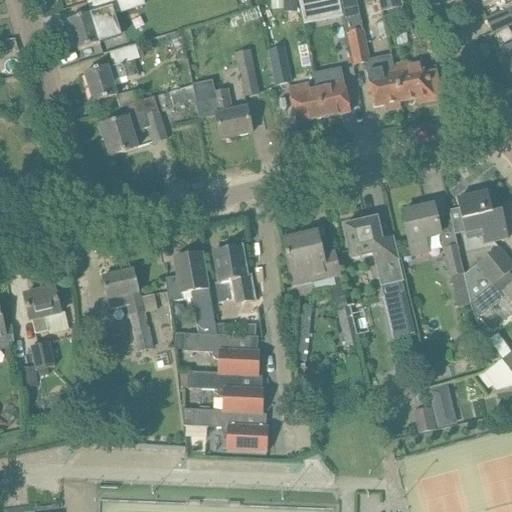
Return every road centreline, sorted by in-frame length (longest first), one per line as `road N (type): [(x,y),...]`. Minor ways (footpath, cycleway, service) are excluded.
road 1 (residential): [(253,190),(281,449)]
road 2 (unclassified): [(253,190),(496,134)]
road 3 (residential): [(89,227),(21,0)]
road 4 (unclassified): [(89,227),(253,190)]
road 5 (residential): [(496,134),(434,0)]
